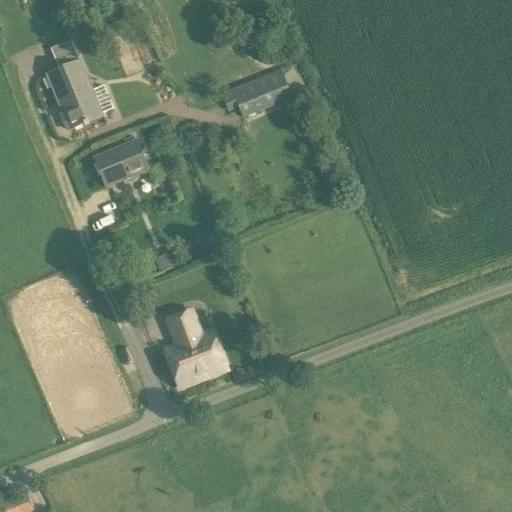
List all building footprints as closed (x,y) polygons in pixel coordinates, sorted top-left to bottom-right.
[(104,86),(92,91),(71,41),(51,49),(60,71),(48,76),(70,130),(102,117),(101,115),(114,110),(104,86)] [(243,119),(307,93),(295,66),(222,94),(228,112),(239,108),(243,119)] [(160,121),(164,132),(173,129),(169,117),(160,121)] [(107,188),(148,171),(136,143),(95,160),(107,188)] [(162,268),(176,263),(172,254),(159,259),(162,268)] [(181,388),(225,372),(210,334),(200,338),(191,313),(167,321),(176,345),(167,349),(181,388)] [(0,501),(0,511),(25,511),(34,509),(28,491),(0,501)]
